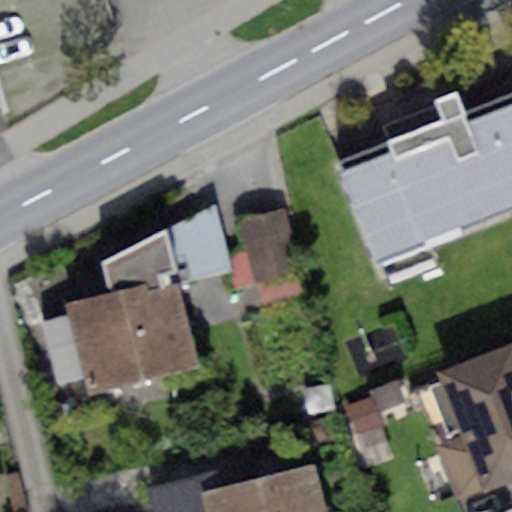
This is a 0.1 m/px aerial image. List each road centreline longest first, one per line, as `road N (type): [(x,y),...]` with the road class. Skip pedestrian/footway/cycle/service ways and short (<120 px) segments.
road 1 (primary): [(401,0),(0,216)]
road 2 (residential): [(0,336),(46,511)]
